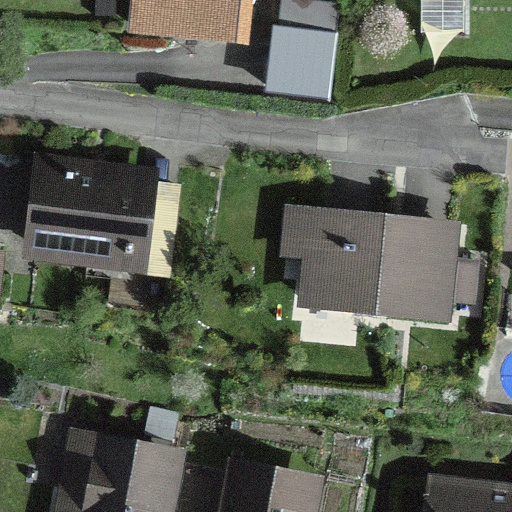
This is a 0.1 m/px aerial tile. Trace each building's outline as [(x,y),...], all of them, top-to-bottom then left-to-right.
[(213,35),(247,38),(249,0),(140,0),(138,28),(197,33),(197,24),(213,25),(213,35)] [(335,33),(275,27),(268,91),(328,98),(335,33)] [(168,276),(162,276),(170,193),(144,190),(145,182),(45,171),(37,251),(89,257),(87,278),(112,281),(109,309),(163,315),(168,276)] [(440,314),(450,229),(289,211),(284,253),(314,256),(309,299),(440,314)] [(194,511),(203,466),(74,441),(63,500),(84,504),(82,511),(194,511)] [(194,511),(307,511),(312,487),(203,466),(194,511)] [(430,511),(511,511),(511,492),(434,483),(430,511)]
